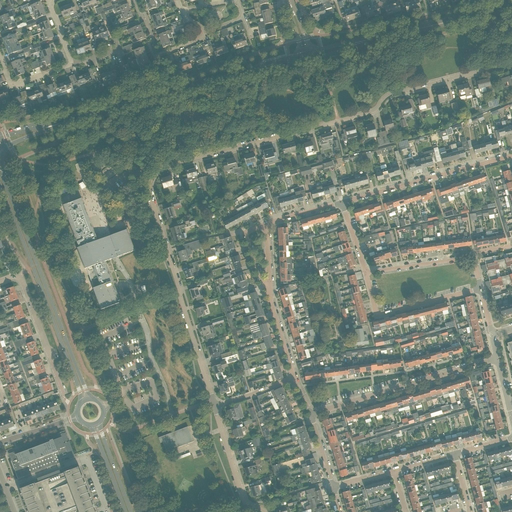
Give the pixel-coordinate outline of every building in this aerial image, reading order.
[(83,9),(80,10),(81,13),(83,18),(84,21),(87,20),(88,19),(86,13),(85,13),(85,11),(87,10),(86,7),(90,5),(87,0),(81,0),(80,0),(82,5),(83,7),(82,7),(83,9)] [(160,5),(160,4),(158,0),(157,0),(146,4),(149,11),(160,6),(160,5)] [(262,5),(268,3),(267,0),(258,0),(259,2),(253,4),(255,10),(262,8),(262,5)] [(391,5),(387,6),(385,0),(384,0),(379,2),(382,8),(384,7),(387,15),(394,13),(391,5)] [(401,3),(399,0),(393,0),(395,4),(391,5),(394,13),(400,11),(398,4),(401,3)] [(406,0),(399,0),(401,3),(402,7),(405,6),(407,12),(413,10),(411,2),(407,3),(406,0)] [(418,1),(421,1),(420,0),(414,0),(414,1),(411,2),(413,10),(420,8),(418,1)] [(33,13),(43,9),(40,2),(30,6),(30,7),(28,8),(30,14),(33,13)] [(323,7),(330,5),(330,2),(319,5),(320,8),(311,11),(313,17),(314,17),(316,22),(321,20),(319,15),(325,14),(323,7)] [(378,9),(382,8),(379,2),(373,4),(374,6),(371,7),(374,16),(380,14),(378,9)] [(71,18),(78,16),(73,4),(66,6),(71,18)] [(112,6),(103,10),(104,13),(104,14),(107,13),(107,12),(113,9),(115,13),(121,10),(122,14),(130,11),(128,4),(120,8),(116,9),(114,5),(112,6)] [(333,6),(331,6),(330,5),(323,7),(325,14),(326,16),(334,13),(333,8),(334,8),(333,6)] [(66,6),(60,9),(64,21),(67,20),(71,18),(66,6)] [(371,7),(367,9),(366,6),(360,8),(363,14),(366,14),(367,18),(374,16),(371,7)] [(270,9),(263,11),(262,8),(255,10),(256,15),(262,14),(263,18),(271,16),(270,9)] [(35,19),(45,15),(43,9),(33,13),(35,19)] [(353,19),(360,17),(358,9),(351,11),(353,19)] [(4,16),(0,17),(3,24),(14,20),(11,21),(10,18),(13,17),(13,16),(11,10),(5,12),(6,15),(4,16)] [(124,20),(133,17),(130,11),(122,14),(123,18),(119,19),(120,22),(124,20)] [(351,11),(341,14),(343,18),(346,17),(347,21),(353,19),(351,11)] [(160,16),(163,15),(162,12),(151,16),(153,23),(161,20),(160,16)] [(266,24),(273,23),(271,16),(263,18),(263,22),(258,23),(259,29),(267,27),(266,24)] [(16,22),(15,23),(14,20),(3,24),(5,30),(17,26),(16,22)] [(166,22),(162,24),(161,20),(153,23),(156,29),(167,25),(166,22)] [(42,33),(51,29),(48,21),(39,25),(37,26),(38,30),(41,29),(42,33)] [(104,24),(105,24),(104,23),(101,24),(103,29),(99,30),(102,39),(109,36),(106,28),(105,28),(104,24)] [(134,35),(143,32),(140,26),(128,30),(129,33),(133,32),(134,35)] [(267,27),(259,29),(259,30),(261,35),(267,34),(268,38),(269,37),(269,40),(275,39),(274,36),(276,36),(274,29),(271,30),(270,27),(267,28),(267,27)] [(99,30),(95,32),(94,28),(91,29),(93,33),(96,41),(102,39),(99,30)] [(43,37),(41,37),(42,42),(43,41),(49,39),(54,37),(51,29),(42,33),(43,37)] [(171,34),(173,33),(172,30),(158,35),(160,42),(172,37),(171,34)] [(134,35),(131,37),(132,40),(133,43),(145,39),(143,32),(134,35)] [(247,45),(243,34),(243,33),(239,34),(241,38),(238,39),(241,47),(247,45)] [(14,40),(17,39),(15,34),(3,39),(6,47),(15,43),(14,40)] [(238,39),(234,41),(232,34),(230,35),(229,36),(234,50),(241,47),(238,39)] [(168,39),(172,37),(160,42),(163,48),(175,44),(174,41),(170,42),(168,39)] [(85,52),(92,50),(87,38),(84,39),(83,38),(80,39),(81,43),(85,52)] [(228,52),(223,39),(222,38),(220,39),(222,45),(219,46),(222,54),(228,52)] [(81,43),(78,45),(76,41),(73,42),(78,55),(85,52),(81,43)] [(20,45),(16,47),(15,43),(6,47),(9,54),(21,50),(20,45)] [(205,54),(201,56),(204,63),(210,61),(209,57),(212,56),(210,52),(208,46),(205,47),(204,45),(204,44),(201,45),(205,54)] [(208,46),(210,52),(213,51),(216,57),(222,54),(219,46),(215,48),(214,44),(208,46)] [(135,59),(146,55),(143,47),(140,48),(133,51),(136,59),(135,59)] [(43,59),(52,55),(50,49),(41,52),(42,56),(43,59)] [(201,56),(197,57),(196,53),(190,55),(193,62),(196,61),(198,66),(204,63),(201,56)] [(43,59),(41,60),(42,63),(46,61),(47,65),(51,63),(55,62),(52,55),(43,59)] [(146,65),(149,63),(146,55),(135,59),(137,65),(138,64),(141,70),(146,68),(145,65),(146,65)] [(186,61),(182,63),(185,71),(192,68),(189,62),(192,61),(193,62),(190,55),(184,57),(186,61)] [(24,59),(12,63),(14,70),(22,67),(21,63),(25,62),(24,59)] [(179,73),(185,71),(181,59),(172,62),(174,68),(177,67),(179,73)] [(117,79),(124,76),(119,65),(113,67),(114,70),(107,73),(110,81),(117,79)] [(25,69),(24,70),(22,67),(14,70),(16,76),(26,72),(25,69)] [(85,84),(95,80),(91,68),(88,70),(89,73),(82,75),(85,84)] [(107,73),(101,75),(100,72),(97,73),(102,87),(111,84),(110,81),(107,73)] [(82,75),(76,78),(75,75),(71,76),(76,89),(77,89),(76,87),(85,84),(82,75)] [(73,90),(76,89),(71,76),(68,77),(70,80),(63,83),(66,91),(73,88),(73,90)] [(511,84),(511,76),(510,77),(501,79),(503,88),(511,86),(511,85),(511,84)] [(492,92),(490,84),(488,79),(477,82),(480,95),(492,92)] [(56,82),(52,83),(53,84),(56,92),(57,94),(57,95),(57,94),(66,91),(63,83),(57,85),(56,82)] [(53,84),(47,87),(45,83),(42,85),(48,100),(51,98),(51,97),(57,95),(57,94),(53,84)] [(40,89),(34,92),(37,100),(41,98),(42,101),(47,99),(47,100),(48,100),(42,85),(39,86),(40,89)] [(470,88),(468,88),(467,85),(458,87),(459,93),(458,93),(459,97),(465,96),(466,98),(472,96),(470,88)] [(6,90),(3,91),(1,87),(0,87),(0,101),(5,99),(5,98),(8,96),(6,90)] [(451,101),(448,90),(437,93),(439,104),(451,101)] [(34,92),(27,94),(26,91),(23,92),(27,103),(37,100),(34,92)] [(24,105),(27,103),(23,92),(20,93),(21,96),(14,99),(18,110),(25,107),(24,105)] [(431,108),(429,100),(427,95),(420,97),(420,99),(417,99),(419,107),(425,105),(426,109),(431,108)] [(401,112),(399,113),(400,118),(399,118),(401,128),(404,127),(403,124),(406,123),(405,120),(403,120),(403,118),(407,117),(407,115),(408,115),(408,114),(415,112),(413,104),(411,99),(407,100),(409,106),(400,108),(401,112)] [(499,105),(498,100),(497,99),(491,101),(492,106),(479,109),(480,114),(499,105)] [(457,113),(459,113),(456,103),(450,104),(452,112),(456,111),(457,113)] [(392,121),(391,119),(388,120),(388,121),(384,122),(386,131),(387,134),(390,133),(390,130),(394,129),(392,122),(393,122),(392,121)] [(507,122),(507,121),(501,122),(502,126),(505,135),(511,134),(507,122)] [(505,135),(502,126),(501,122),(495,124),(497,130),(494,130),(495,135),(498,134),(499,137),(505,135)] [(365,128),(365,129),(366,129),(368,134),(366,135),(368,139),(373,138),(376,137),(373,125),(368,126),(365,126),(365,128)] [(356,133),(355,127),(343,130),(344,134),(341,135),(343,141),(348,140),(348,139),(357,137),(356,133)] [(333,139),(333,138),(331,133),(319,136),(321,145),(328,143),(327,141),(333,139)] [(317,151),(315,143),(313,138),(308,139),(309,143),(304,144),(307,154),(317,151)] [(490,143),(489,140),(484,142),(484,144),(486,151),(492,149),(490,143)] [(469,151),(467,145),(466,142),(461,143),(462,146),(457,147),(459,158),(465,157),(464,153),(469,151)] [(296,151),(295,148),(294,143),(282,146),(284,154),(296,151)] [(452,145),(450,146),(454,160),(459,158),(457,147),(453,148),(452,145)] [(449,149),(445,150),(446,152),(447,155),(446,155),(448,161),(454,160),(450,146),(448,146),(449,149)] [(267,148),(262,150),(263,153),(264,156),(262,156),(263,157),(263,160),(264,163),(272,161),(272,163),(278,162),(275,151),(275,152),(273,153),(272,149),(268,150),(267,148)] [(434,149),(435,154),(436,158),(441,156),(443,163),(448,161),(446,155),(447,155),(446,152),(439,154),(438,148),(434,149)] [(256,162),(255,158),(253,154),(244,156),(244,159),(246,165),(252,163),(254,167),(256,166),(255,163),(256,162)] [(435,154),(424,157),(427,167),(433,166),(432,164),(437,162),(436,158),(435,154)] [(424,157),(419,158),(419,159),(422,169),(427,167),(424,157)] [(236,161),(235,161),(234,159),(226,161),(227,163),(223,164),(225,172),(233,170),(234,174),(237,173),(238,176),(243,175),(241,167),(237,168),(236,161)] [(419,159),(413,161),(416,170),(422,169),(419,159)] [(323,170),(334,167),(332,161),(322,163),(323,170)] [(413,161),(407,162),(408,163),(409,167),(410,172),(416,170),(413,161)] [(217,173),(216,168),(214,164),(205,166),(207,176),(217,173)] [(400,174),(399,170),(398,165),(392,166),(395,176),(400,174)] [(312,173),(311,170),(310,166),(299,169),(301,176),(312,173)] [(389,178),(395,176),(392,166),(386,168),(389,178)] [(105,174),(110,178),(114,173),(108,168),(106,171),(107,172),(105,174)] [(386,168),(381,169),(381,172),(383,179),(389,178),(386,168)] [(504,178),(511,177),(509,168),(503,170),(504,172),(503,173),(504,178)] [(197,177),(196,174),(195,169),(186,171),(188,178),(184,179),(185,184),(193,182),(192,181),(197,180),(197,177)] [(365,184),(368,183),(366,174),(360,176),(362,185),(363,185),(365,185),(365,184)] [(362,185),(360,176),(359,175),(354,176),(355,180),(357,188),(360,187),(359,186),(362,185)] [(483,175),(477,176),(480,184),(480,186),(486,184),(487,188),(490,187),(488,181),(486,176),(484,177),(483,175)] [(170,176),(161,179),(164,188),(172,186),(173,185),(174,189),(173,190),(173,191),(175,191),(176,190),(174,185),(178,184),(177,180),(172,181),(170,176)] [(477,176),(472,178),(475,188),(475,189),(476,189),(481,188),(480,186),(480,184),(477,176)] [(345,190),(351,188),(348,178),(338,180),(340,188),(344,186),(345,190)] [(355,180),(349,181),(348,178),(351,188),(357,186),(357,188),(355,180)] [(475,188),(472,178),(466,180),(470,191),(475,189),(475,188)] [(470,191),(466,180),(461,182),(463,189),(469,187),(470,191)] [(453,195),(458,193),(455,182),(452,184),(453,185),(450,186),(453,195)] [(461,182),(458,183),(457,182),(455,182),(458,193),(464,191),(463,189),(461,182)] [(505,191),(511,188),(511,182),(506,184),(503,185),(505,191)] [(330,194),(336,192),(333,183),(327,184),(330,194)] [(324,195),(330,194),(327,184),(322,186),(324,195)] [(319,197),(324,195),(322,186),(316,187),(317,190),(319,197)] [(453,195),(450,186),(444,188),(448,197),(450,196),(451,198),(453,197),(453,195)] [(430,196),(435,195),(433,188),(425,191),(428,200),(431,199),(430,196)] [(448,198),(448,197),(444,188),(436,190),(440,201),(448,198)] [(267,200),(271,199),(268,190),(263,191),(265,197),(258,201),(262,210),(268,207),(266,204),(268,203),(267,200)] [(294,192),(291,193),(290,190),(288,191),(289,195),(291,204),(297,203),(294,192)] [(305,192),(301,193),(300,190),(294,192),(297,203),(303,201),(302,197),(306,196),(305,192)] [(422,202),(428,200),(425,191),(419,193),(422,202)] [(423,203),(422,202),(419,193),(414,194),(416,201),(417,205),(423,203)] [(286,206),(291,204),(289,195),(283,196),(286,206)] [(274,198),(276,207),(280,206),(280,207),(286,206),(283,196),(280,197),(280,196),(279,196),(274,198)] [(135,250),(127,230),(97,241),(81,198),(63,205),(78,248),(77,248),(85,269),(86,268),(94,288),(93,289),(101,310),(119,303),(118,301),(120,301),(116,291),(113,282),(106,263),(105,261),(110,260),(135,250)] [(406,207),(405,204),(403,198),(397,200),(400,209),(406,207)] [(176,202),(173,203),(174,207),(180,205),(179,201),(181,201),(180,199),(179,199),(177,200),(175,200),(176,202)] [(395,212),(392,202),(391,200),(388,201),(389,202),(383,204),(385,211),(390,209),(392,213),(395,212)] [(401,210),(400,209),(397,200),(392,202),(395,212),(401,210)] [(257,213),(262,210),(258,201),(253,204),(257,213)] [(378,203),(373,205),(375,211),(375,213),(375,214),(376,216),(377,217),(385,215),(383,211),(383,209),(381,205),(379,205),(378,203)] [(252,215),(257,213),(253,204),(248,207),(252,215)] [(370,216),(367,206),(362,208),(364,215),(369,213),(370,218),(371,218),(370,216)] [(247,218),(252,215),(248,207),(242,210),(247,218)] [(169,208),(165,210),(168,219),(172,217),(175,217),(172,208),(169,208)] [(218,213),(223,210),(222,208),(214,213),(217,219),(221,217),(218,213)] [(363,215),(364,215),(362,208),(353,211),(357,221),(359,220),(364,218),(363,215)] [(242,209),(237,212),(242,221),(247,218),(242,210),(242,209)] [(338,213),(335,214),(334,211),(328,213),(330,220),(339,217),(338,213)] [(237,224),(242,221),(237,212),(232,215),(234,218),(237,224)] [(330,220),(328,213),(323,215),(325,221),(326,223),(331,222),(330,220)] [(193,217),(184,220),(185,224),(190,223),(191,227),(196,225),(195,223),(194,219),(193,217)] [(232,226),(229,220),(227,218),(222,221),(227,229),(232,226)] [(232,226),(237,224),(234,218),(229,220),(232,226)] [(308,226),(306,219),(298,221),(299,226),(301,226),(302,227),(303,227),(303,230),(309,229),(308,226)] [(184,225),(171,229),(173,238),(175,237),(176,241),(185,238),(187,238),(185,233),(181,235),(179,230),(185,228),(184,225)] [(288,234),(288,231),(287,226),(280,226),(280,229),(278,229),(278,234),(288,234)] [(339,239),(346,237),(344,229),(339,231),(340,233),(337,234),(339,239)] [(385,235),(385,232),(378,234),(379,237),(385,236),(387,243),(385,235)] [(492,234),(492,235),(493,238),(494,244),(500,243),(499,236),(498,233),(492,234)] [(231,237),(227,238),(226,235),(219,236),(220,240),(221,240),(223,246),(224,246),(233,242),(231,237)] [(364,242),(365,245),(370,244),(375,243),(374,241),(373,235),(370,236),(365,237),(364,242)] [(482,240),(481,240),(481,237),(477,237),(477,238),(475,238),(472,238),(474,245),(476,245),(477,248),(483,246),(481,240),(482,240)] [(199,242),(202,241),(202,240),(196,241),(188,244),(190,249),(178,253),(181,262),(189,259),(188,254),(191,253),(190,251),(199,249),(201,248),(199,242)] [(228,251),(235,248),(233,242),(224,246),(223,246),(219,247),(219,246),(214,248),(215,250),(219,248),(220,250),(224,248),(225,252),(224,252),(225,256),(220,258),(218,258),(219,259),(230,255),(228,251)] [(341,245),(338,246),(339,251),(343,250),(350,248),(348,243),(341,245)] [(391,258),(389,251),(389,248),(388,246),(383,248),(383,250),(384,253),(386,259),(391,258)] [(395,249),(389,251),(391,258),(399,255),(397,247),(394,247),(395,249)] [(211,250),(206,252),(209,261),(213,260),(218,258),(220,258),(219,256),(218,253),(217,252),(216,252),(215,252),(214,252),(212,253),(211,250),(210,250),(211,250)] [(377,251),(377,252),(377,250),(373,251),(375,255),(370,257),(371,261),(373,260),(374,263),(380,261),(377,251)] [(386,259),(384,253),(383,250),(377,251),(380,261),(386,259)] [(511,252),(511,253),(506,254),(508,258),(501,260),(502,264),(511,261),(511,252)] [(345,262),(354,259),(352,254),(345,256),(340,258),(340,261),(343,259),(344,262),(345,262)] [(231,258),(230,255),(219,259),(220,262),(228,259),(230,265),(241,261),(239,255),(231,258)] [(494,262),(492,257),(485,258),(485,257),(483,258),(483,260),(484,260),(485,265),(486,265),(487,265),(487,268),(502,264),(501,260),(494,262)] [(198,265),(208,262),(207,259),(192,263),(193,268),(191,269),(184,271),(186,279),(193,277),(192,273),(198,271),(199,269),(198,265)] [(353,266),(356,265),(354,259),(345,262),(344,262),(344,263),(342,263),(343,266),(345,265),(347,271),(354,268),(353,266)] [(230,265),(232,271),(241,267),(239,262),(241,261),(230,265)] [(511,261),(502,264),(503,269),(510,267),(511,270),(511,261)] [(337,267),(340,266),(339,264),(327,268),(328,271),(330,271),(331,274),(339,272),(337,267)] [(496,270),(503,269),(502,264),(487,268),(488,270),(487,271),(488,276),(496,274),(496,270)] [(505,276),(497,278),(496,274),(488,276),(489,281),(490,282),(491,281),(491,284),(506,281),(505,276)] [(239,282),(246,280),(244,275),(233,279),(235,284),(239,283),(239,282)] [(290,275),(279,275),(279,276),(280,276),(281,284),(286,284),(286,281),(291,281),(290,275)] [(239,283),(235,284),(236,284),(238,289),(236,290),(237,294),(248,291),(247,287),(248,286),(246,280),(239,282),(239,283)] [(499,287),(507,285),(506,281),(491,284),(492,287),(491,287),(490,287),(492,294),(500,291),(499,287)] [(13,287),(10,289),(9,286),(1,289),(5,297),(16,293),(13,287)] [(281,290),(279,291),(280,297),(291,294),(288,286),(281,288),(281,290)] [(204,295),(200,296),(197,288),(190,290),(192,299),(196,298),(197,301),(205,298),(204,295)] [(352,300),(361,298),(359,292),(353,294),(350,295),(352,300)] [(10,302),(18,299),(16,293),(5,297),(8,296),(10,302)] [(248,301),(258,298),(256,293),(247,296),(248,301)] [(282,302),(291,299),(292,299),(291,294),(280,297),(282,302)] [(229,297),(221,299),(224,308),(232,306),(229,297)] [(248,301),(247,302),(249,307),(260,304),(258,298),(248,301)] [(284,308),(293,305),(291,299),(282,302),(284,308)] [(354,312),(364,309),(362,303),(356,305),(356,306),(353,306),(354,312)] [(448,303),(440,305),(442,312),(443,315),(448,314),(451,313),(450,307),(448,303)] [(249,307),(248,307),(248,308),(249,313),(254,311),(261,309),(260,304),(249,307)] [(503,304),(496,306),(499,314),(501,314),(502,317),(506,315),(503,304)] [(12,315),(23,311),(20,305),(13,308),(15,314),(12,315)] [(284,314),(295,310),(293,305),(284,308),(284,310),(283,310),(284,314)] [(204,311),(207,310),(206,306),(203,308),(202,307),(195,309),(198,317),(205,315),(204,311)] [(436,316),(437,315),(435,306),(429,308),(431,317),(432,320),(435,319),(434,317),(437,316),(436,316)] [(431,317),(429,308),(423,309),(425,315),(426,318),(426,321),(429,321),(428,318),(431,317)] [(466,316),(476,313),(474,308),(465,310),(466,316)] [(260,316),(264,315),(263,309),(262,309),(261,309),(254,311),(255,315),(247,318),(249,324),(257,322),(256,319),(260,318),(260,316)] [(364,309),(354,312),(355,312),(356,317),(365,315),(364,309)] [(287,319),(296,316),(295,310),(284,314),(286,314),(287,319)] [(14,321),(25,317),(23,311),(12,315),(14,321)] [(414,321),(414,318),(412,312),(407,313),(409,323),(409,324),(414,323),(415,325),(414,321)] [(407,313),(401,315),(403,322),(403,324),(403,325),(409,323),(407,313)] [(467,321),(470,321),(477,319),(476,313),(466,316),(467,321)] [(357,326),(368,323),(365,315),(356,317),(355,318),(357,326)] [(289,324),(299,321),(297,316),(296,316),(287,319),(289,324)] [(212,326),(224,322),(222,317),(218,319),(218,320),(211,322),(212,326)] [(392,327),(390,318),(384,319),(386,329),(391,328),(391,327),(392,327)] [(384,319),(378,321),(381,330),(380,330),(381,331),(386,329),(384,319)] [(300,327),(299,321),(289,324),(289,325),(288,325),(289,329),(290,328),(291,330),(300,327)] [(375,321),(370,323),(371,328),(372,331),(372,333),(380,330),(381,330),(378,321),(375,321)] [(453,321),(445,324),(445,326),(446,329),(450,328),(453,327),(455,327),(453,321)] [(257,322),(249,324),(250,327),(253,326),(254,326),(256,331),(251,332),(252,335),(256,333),(268,329),(266,324),(260,326),(260,325),(258,325),(257,322)] [(31,329),(29,324),(28,323),(19,326),(21,332),(31,329)] [(338,334),(345,332),(342,323),(336,324),(338,334)] [(212,333),(212,334),(210,326),(201,329),(204,336),(206,336),(207,339),(214,337),(212,333)] [(32,335),(33,334),(31,329),(21,332),(20,333),(21,336),(22,339),(32,335)] [(263,337),(269,335),(268,329),(256,333),(256,336),(253,338),(253,340),(263,337)] [(367,335),(364,336),(363,329),(355,330),(355,335),(352,336),(354,346),(368,344),(367,339),(367,335)] [(382,338),(376,340),(375,337),(374,337),(376,347),(384,345),(382,338)] [(262,350),(273,347),(271,340),(264,343),(265,343),(260,344),(262,350)] [(28,351),(36,348),(34,342),(26,344),(28,351)] [(474,348),(471,349),(472,351),(477,350),(478,352),(483,351),(483,348),(484,348),(482,342),(476,343),(473,344),(474,348)] [(462,352),(460,347),(459,343),(451,345),(454,355),(462,352)] [(219,353),(222,352),(219,344),(207,348),(210,356),(212,355),(213,358),(220,356),(219,353)] [(450,345),(449,345),(448,344),(445,345),(448,356),(454,355),(451,345),(450,345)] [(442,358),(448,356),(445,345),(444,345),(445,347),(440,348),(441,352),(440,352),(442,358)] [(31,357),(39,354),(36,348),(28,351),(31,357)] [(300,361),(310,358),(308,349),(307,349),(297,352),(300,361)] [(435,353),(434,349),(428,351),(429,352),(428,352),(431,361),(437,360),(435,353)] [(246,359),(245,356),(244,350),(238,351),(241,361),(246,359)] [(418,358),(417,352),(415,353),(415,355),(411,356),(414,366),(420,364),(418,358)] [(7,360),(9,359),(7,353),(4,354),(0,355),(0,362),(7,360)] [(221,364),(213,367),(214,370),(216,374),(222,372),(221,369),(227,367),(227,365),(239,361),(237,354),(232,356),(222,359),(222,361),(219,362),(220,363),(221,364)] [(268,364),(277,361),(276,355),(266,358),(268,364)] [(409,368),(414,366),(411,356),(412,360),(404,362),(406,368),(409,368)] [(249,370),(247,360),(246,359),(241,361),(244,371),(249,370)] [(9,366),(7,360),(0,362),(0,364),(1,368),(9,366)] [(35,369),(43,366),(41,360),(33,363),(35,369)] [(268,364),(266,364),(268,370),(269,370),(272,369),(279,367),(277,361),(268,364)] [(4,374),(11,372),(9,366),(1,368),(4,374)] [(38,374),(45,372),(43,366),(35,369),(32,370),(34,376),(30,378),(28,371),(25,372),(29,382),(40,378),(38,374)] [(272,369),(269,370),(271,375),(274,374),(281,372),(279,367),(272,369)] [(489,372),(487,372),(487,368),(469,374),(471,382),(474,381),(473,376),(480,374),(481,380),(491,377),(489,372)] [(314,379),(313,372),(312,369),(309,370),(310,373),(304,374),(305,380),(314,379)] [(12,374),(15,373),(14,371),(11,372),(4,374),(6,380),(13,377),(12,374)] [(274,374),(271,375),(273,381),(276,380),(283,378),(281,372),(274,374)] [(18,380),(15,381),(13,377),(6,380),(8,386),(15,383),(18,382),(18,380)] [(221,385),(219,386),(221,391),(220,391),(221,395),(224,394),(226,393),(226,395),(229,396),(231,395),(233,393),(231,387),(234,386),(233,382),(232,377),(226,379),(227,383),(221,385)] [(465,379),(462,380),(464,386),(465,390),(471,388),(468,377),(467,377),(464,378),(465,379)] [(48,378),(41,380),(40,378),(29,382),(30,387),(41,383),(42,387),(50,384),(48,378)] [(457,381),(456,381),(460,392),(460,391),(459,389),(462,388),(463,390),(461,391),(463,398),(467,397),(465,390),(464,386),(462,380),(460,380),(459,380),(457,380),(457,381)] [(454,393),(460,392),(456,381),(451,383),(454,393)] [(10,392),(18,389),(15,383),(8,386),(10,392)] [(448,395),(454,393),(451,383),(445,385),(448,394),(448,395)] [(41,394),(52,390),(50,384),(42,387),(39,388),(41,394)] [(445,385),(440,386),(442,396),(448,394),(445,385)] [(440,386),(434,388),(437,397),(442,396),(440,386)] [(431,389),(428,390),(432,400),(437,398),(437,397),(434,388),(433,387),(431,387),(431,388),(431,389)] [(282,392),(284,391),(282,388),(275,391),(274,390),(270,391),(273,398),(277,397),(283,394),(282,392)] [(12,398),(20,395),(18,389),(10,392),(12,398)] [(428,390),(423,391),(425,398),(426,402),(432,400),(428,390)] [(411,393),(406,395),(406,396),(408,403),(409,406),(410,408),(412,407),(412,405),(415,404),(412,395),(411,393)] [(416,394),(415,393),(414,393),(411,393),(412,395),(415,404),(415,407),(421,405),(420,402),(419,399),(417,393),(416,394)] [(15,404),(25,400),(23,394),(20,395),(12,398),(15,404)] [(285,395),(284,395),(283,394),(277,397),(273,398),(276,404),(287,398),(285,395)] [(406,396),(401,398),(403,408),(408,406),(409,406),(408,403),(406,396)] [(286,399),(287,398),(276,404),(278,409),(282,407),(288,404),(286,399)] [(401,398),(395,400),(398,409),(403,408),(401,398)] [(393,400),(392,399),(390,400),(389,401),(390,401),(389,401),(392,411),(398,409),(395,400),(393,400)] [(57,402),(53,403),(53,401),(50,402),(54,411),(59,409),(57,402)] [(389,401),(384,403),(387,413),(392,411),(389,401)] [(48,413),(54,411),(50,402),(48,403),(49,405),(45,406),(48,413)] [(384,403),(378,405),(381,413),(384,412),(385,416),(387,415),(387,413),(384,403)] [(451,404),(448,405),(447,403),(445,404),(446,406),(447,412),(453,411),(451,404)] [(232,410),(227,411),(229,419),(230,419),(233,418),(234,420),(240,418),(238,412),(241,411),(239,404),(233,406),(231,407),(232,410)] [(281,414),(291,409),(288,404),(282,407),(278,409),(281,414)] [(378,405),(373,407),(375,416),(376,417),(381,415),(381,413),(378,405)] [(45,406),(42,408),(41,406),(39,407),(42,416),(48,413),(45,406)] [(500,408),(499,406),(498,406),(488,408),(489,414),(492,413),(499,411),(498,409),(499,409),(500,408)] [(37,418),(42,416),(39,407),(37,408),(37,409),(34,411),(37,418)] [(373,407),(367,408),(369,415),(370,418),(375,416),(373,407)] [(367,408),(361,410),(363,416),(364,420),(370,418),(369,415),(367,408)] [(291,409),(282,414),(284,419),(287,418),(293,415),(291,409)] [(34,411),(31,412),(30,410),(28,411),(31,420),(37,418),(34,411)] [(25,422),(31,420),(28,411),(22,413),(22,414),(25,422)] [(350,413),(345,415),(348,424),(351,423),(352,425),(354,424),(352,420),(350,413)] [(287,424),(296,420),(293,415),(287,418),(284,419),(287,424)] [(325,427),(332,425),(334,424),(332,418),(330,419),(323,421),(324,423),(323,424),(324,427),(325,427)] [(11,419),(8,420),(7,419),(5,420),(8,428),(14,426),(11,419)] [(0,424),(2,431),(8,428),(5,420),(2,421),(3,422),(0,422),(0,424)] [(299,434),(306,432),(304,426),(294,429),(296,435),(299,434)] [(187,427),(188,427),(158,438),(160,443),(162,442),(166,452),(167,452),(166,452),(194,442),(193,442),(187,427)] [(242,432),(246,431),(244,427),(233,430),(235,438),(243,436),(242,432)] [(268,436),(270,435),(267,427),(262,430),(264,437),(268,436)] [(481,438),(480,433),(479,428),(475,429),(475,430),(473,431),(476,439),(481,438)] [(334,430),(327,432),(329,438),(336,436),(338,435),(336,429),(334,430)] [(468,435),(467,432),(462,433),(464,443),(470,441),(468,435)] [(69,442),(68,442),(65,433),(63,434),(63,433),(49,439),(52,448),(58,464),(65,461),(64,458),(68,456),(69,459),(75,457),(69,442)] [(341,437),(339,434),(338,435),(336,436),(329,438),(327,438),(328,441),(330,441),(330,443),(337,441),(342,440),(341,437)] [(300,446),(309,443),(307,437),(300,440),(298,441),(300,446)] [(50,449),(52,448),(49,439),(43,441),(45,448),(48,446),(50,449)] [(254,447),(261,445),(259,439),(252,441),(254,447)] [(440,442),(439,439),(434,441),(436,450),(442,449),(440,442)] [(340,443),(342,443),(342,440),(337,441),(330,443),(331,446),(330,446),(331,449),(341,446),(340,443)] [(48,446),(45,448),(43,441),(21,449),(26,463),(30,474),(58,464),(52,448),(50,449),(48,446)] [(431,452),(436,450),(434,441),(428,442),(431,452)] [(425,453),(431,452),(428,442),(422,444),(425,453)] [(419,455),(425,453),(422,444),(417,445),(418,448),(419,455)] [(343,452),(341,446),(331,449),(331,450),(332,449),(334,455),(343,452)] [(242,459),(254,455),(252,448),(239,452),(242,459)] [(406,451),(406,452),(405,448),(400,450),(402,459),(408,458),(406,451)] [(30,474),(26,463),(21,449),(8,454),(18,479),(30,474)] [(397,461),(402,459),(400,450),(394,451),(397,461)] [(336,460),(344,457),(343,452),(334,455),(336,460)] [(374,467),(380,466),(377,456),(372,458),(374,467)] [(384,458),(378,459),(377,456),(380,466),(385,464),(384,458)] [(306,464),(301,465),(302,468),(304,468),(316,464),(314,458),(311,459),(311,457),(305,459),(305,461),(306,461),(306,464)] [(344,464),(347,463),(345,457),(344,457),(336,460),(337,466),(344,464)] [(369,469),(374,467),(372,458),(366,459),(367,462),(369,469)] [(276,476),(283,474),(280,464),(273,466),(276,476)] [(318,467),(317,464),(316,464),(304,468),(305,474),(311,472),(317,470),(317,468),(318,468),(318,467)] [(247,476),(257,473),(254,466),(245,469),(247,476)] [(91,500),(90,497),(91,497),(90,496),(84,480),(83,478),(79,468),(79,467),(77,468),(73,469),(71,470),(69,471),(68,471),(68,472),(67,472),(66,472),(60,474),(59,471),(60,470),(36,479),(37,479),(38,482),(34,484),(32,485),(31,485),(30,485),(30,486),(28,487),(28,486),(26,487),(22,489),(20,489),(20,490),(21,493),(22,495),(28,511),(61,511),(77,507),(78,509),(78,511),(94,511),(95,511),(92,504),(91,501),(92,501),(92,500),(91,500)] [(280,480),(288,478),(286,473),(283,474),(276,476),(278,481),(280,480)] [(311,484),(321,481),(319,475),(313,477),(310,478),(311,484)] [(253,497),(263,494),(260,485),(251,488),(253,497)] [(317,487),(306,491),(307,494),(310,493),(312,499),(322,496),(320,490),(318,491),(317,487)] [(458,499),(456,492),(456,489),(450,491),(453,501),(458,499)] [(447,502),(445,495),(444,492),(438,494),(439,497),(441,504),(447,502)] [(310,504),(305,507),(306,510),(311,509),(322,506),(321,503),(323,502),(322,496),(312,499),(311,499),(312,504),(310,504)] [(478,510),(487,508),(486,502),(483,503),(477,505),(478,510)]
